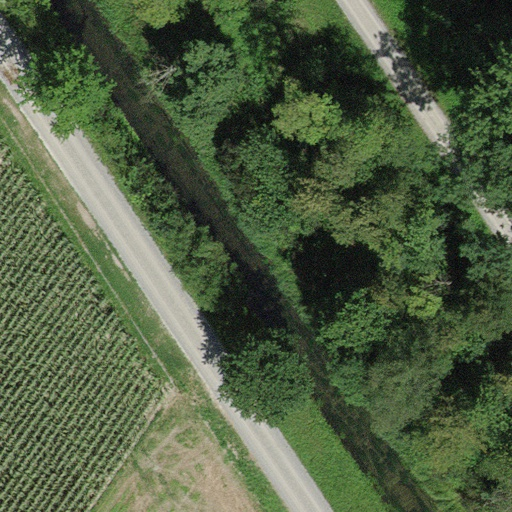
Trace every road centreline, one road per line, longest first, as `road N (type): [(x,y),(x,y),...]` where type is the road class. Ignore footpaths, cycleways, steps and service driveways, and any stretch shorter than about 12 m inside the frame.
road 1 (track): [(314,511),(0,45)]
road 2 (track): [(377,0),(511,195)]
